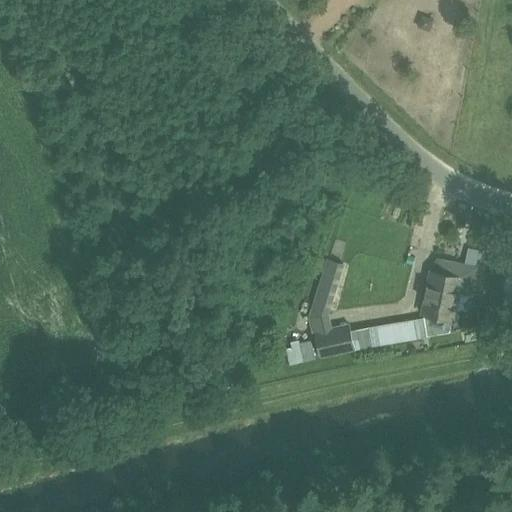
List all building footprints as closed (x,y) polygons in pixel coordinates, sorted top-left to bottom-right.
[(314,308),(327,312),(343,263),(329,258),(314,308)] [(471,295),(477,267),(463,264),(463,266),(440,261),(433,271),(431,271),(423,313),(453,319),(459,292),(471,295)] [(481,303),(465,301),(462,326),(479,327),(481,303)] [(355,350),(373,346),(415,338),(415,339),(425,338),(423,324),(413,325),(371,332),(370,327),(357,329),(359,338),(353,339),(349,324),(314,332),(320,359),(355,351),(355,350)] [(311,341),(301,343),(305,362),(315,360),(311,341)]
